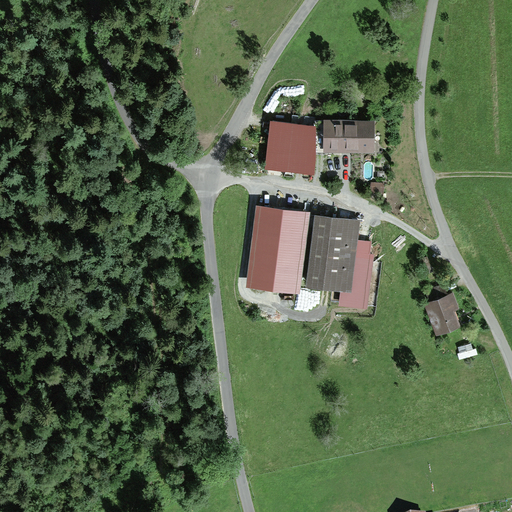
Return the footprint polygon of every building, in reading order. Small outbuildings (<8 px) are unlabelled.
[(313,118),(313,122),(316,122),(316,150),(350,150),(374,150),(375,116),(324,115),(324,119),(313,118)] [(314,172),(316,150),(316,122),(313,122),(271,118),(265,166),(314,172)] [(384,182),(371,181),(371,192),(383,193),(384,182)] [(310,208),(257,201),(247,281),(300,288),(310,208)] [(362,217),(315,211),(305,287),(338,291),(337,303),(367,307),(374,258),(357,256),(362,217)] [(453,290),(425,301),(437,332),(461,323),(458,314),(455,307),(458,306),(453,290)]
